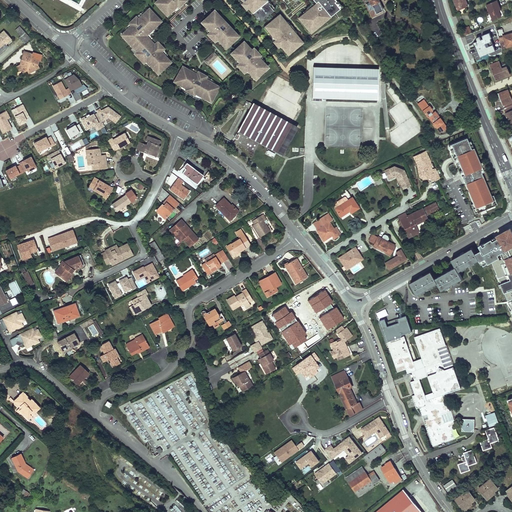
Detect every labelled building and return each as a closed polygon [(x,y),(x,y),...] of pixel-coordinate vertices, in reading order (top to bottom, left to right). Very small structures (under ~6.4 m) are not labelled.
[(182,2),(183,0),(158,0),(157,1),(162,7),(160,8),(166,14),(171,8),(173,10),(177,6),(179,8),(184,3),(182,2)] [(271,6),(266,0),(239,0),(242,3),(239,5),(246,13),(248,11),(255,21),(258,18),(261,23),(274,12),(269,7),(271,6)] [(312,0),(315,4),(298,20),(309,34),(341,10),(332,0),(312,0)] [(382,10),(381,9),(378,2),(376,0),(363,0),(370,14),(374,12),(375,14),(382,10)] [(454,0),(458,10),(468,6),(465,0),(454,0)] [(493,20),(501,17),(499,11),(498,9),(500,8),(497,0),(486,5),(493,20)] [(162,51),(155,44),(154,45),(146,36),(155,27),(154,25),(160,20),(154,13),(153,14),(148,9),(144,14),(138,19),(136,16),(129,23),(131,25),(127,29),(128,31),(127,31),(126,32),(126,33),(125,33),(125,34),(125,36),(125,37),(126,38),(126,39),(127,40),(126,40),(129,43),(137,52),(135,54),(144,63),(146,61),(152,68),(154,67),(160,73),(171,62),(161,52),(162,51)] [(236,32),(228,24),(227,25),(224,22),(225,21),(217,13),(215,16),(212,12),(204,20),(209,26),(207,28),(221,42),(223,40),(229,46),(237,38),(233,34),(236,32)] [(263,28),(288,57),(303,45),(280,16),(263,28)] [(15,29),(21,36),(19,37),(24,44),(31,38),(19,25),(15,29)] [(0,33),(0,47),(3,45),(5,43),(6,44),(11,39),(4,31),(0,33)] [(480,57),(495,50),(488,32),(473,39),(480,57)] [(511,33),(504,36),(506,41),(501,43),(503,49),(511,46),(511,33)] [(267,65),(255,53),(257,52),(253,47),(251,49),(244,41),(238,47),(237,46),(232,51),(236,56),(235,57),(250,73),(252,72),(257,76),(262,71),(261,70),(267,65)] [(137,52),(129,43),(128,44),(131,50),(135,54),(137,52)] [(17,66),(19,70),(22,68),(24,72),(27,71),(28,73),(39,68),(38,64),(39,60),(31,58),(32,54),(24,51),(23,57),(26,58),(24,62),(20,64),(17,66)] [(152,68),(146,61),(144,63),(148,68),(152,70),(154,69),(152,68)] [(493,73),(496,80),(510,75),(505,64),(501,66),(499,62),(490,65),(493,73)] [(374,67),(311,65),(311,94),(374,98),(374,67)] [(217,86),(205,79),(207,77),(198,72),(197,74),(184,68),(181,74),(179,73),(175,80),(182,84),(181,86),(186,89),(185,90),(191,94),(192,92),(204,99),(205,97),(212,100),(216,94),(214,93),(217,86)] [(61,81),(53,86),(60,99),(71,93),(68,88),(65,90),(61,81)] [(501,99),(505,108),(511,105),(511,90),(509,91),(508,90),(498,94),(500,98),(500,100),(501,99)] [(234,142),(253,153),(259,142),(282,155),(297,128),(252,104),(246,101),(244,105),(246,107),(247,106),(250,107),(250,109),(238,130),(234,138),(236,139),(234,142)] [(388,134),(397,147),(423,130),(403,101),(389,111),(399,126),(388,134)] [(11,109),(18,125),(30,119),(23,104),(11,109)] [(447,128),(443,122),(435,111),(433,112),(427,104),(421,108),(427,117),(428,117),(433,123),(432,124),(435,127),(436,127),(439,131),(447,128)] [(7,119),(10,117),(7,110),(0,113),(0,129),(2,133),(12,129),(7,119)] [(89,114),(81,119),(86,129),(94,126),(97,130),(104,126),(97,113),(90,116),(89,114)] [(326,145),(333,145),(334,116),(327,116),(326,145)] [(70,127),(66,130),(71,137),(83,131),(79,124),(75,126),(74,123),(69,126),(70,127)] [(108,141),(114,151),(123,146),(122,145),(124,144),(125,145),(130,142),(125,133),(113,140),(112,138),(108,141)] [(147,145),(139,142),(136,149),(144,153),(145,150),(148,151),(147,153),(148,154),(156,157),(158,152),(156,150),(158,145),(160,141),(148,136),(146,141),(148,142),(147,145)] [(45,137),(34,143),(38,152),(50,146),(50,147),(55,144),(50,137),(47,139),(45,137)] [(466,139),(451,145),(467,183),(465,184),(475,210),(492,202),(479,170),(481,170),(472,149),(471,150),(466,139)] [(90,150),(91,154),(88,155),(89,165),(92,164),(93,170),(107,168),(105,155),(100,156),(98,156),(97,154),(100,151),(99,149),(90,150)] [(267,149),(265,153),(273,158),(275,154),(267,149)] [(58,150),(46,156),(48,160),(51,159),(56,167),(65,162),(58,150)] [(425,151),(413,157),(417,165),(419,164),(420,165),(420,175),(422,178),(428,175),(430,178),(431,180),(436,180),(437,180),(439,179),(432,163),(430,163),(430,161),(425,151)] [(30,157),(19,163),(20,165),(24,172),(28,170),(28,171),(36,167),(30,157)] [(183,167),(185,169),(182,173),(190,179),(197,184),(202,176),(203,175),(186,162),(183,167)] [(419,164),(417,165),(417,177),(422,182),(430,178),(428,175),(422,178),(420,175),(420,165),(419,164)] [(15,166),(5,171),(9,179),(19,174),(20,175),(24,172),(20,165),(16,167),(15,166)] [(406,176),(403,170),(393,166),(384,170),(387,177),(394,174),(397,176),(400,183),(408,180),(406,176)] [(203,180),(208,184),(216,177),(208,171),(204,176),(206,177),(205,179),(203,180)] [(189,179),(196,187),(203,180),(205,179),(202,176),(197,184),(190,179),(189,179)] [(90,184),(95,187),(93,190),(103,196),(103,197),(106,199),(113,188),(101,182),(100,183),(99,182),(99,180),(94,178),(90,184)] [(410,186),(408,180),(400,183),(403,189),(410,186)] [(197,186),(194,190),(200,194),(203,190),(197,186)] [(340,195),(345,202),(352,198),(347,191),(340,195)] [(191,198),(187,194),(180,200),(184,204),(191,198)] [(112,205),(116,212),(131,202),(126,195),(112,205)] [(230,205),(224,198),(216,206),(230,220),(235,215),(235,214),(238,211),(235,207),(233,208),(230,205)] [(358,208),(352,198),(345,202),(343,203),(335,208),(335,209),(340,217),(348,212),(347,211),(349,210),(351,213),(358,208)] [(156,211),(165,218),(176,206),(169,200),(163,206),(162,204),(156,211)] [(333,205),(335,208),(343,203),(341,200),(333,205)] [(439,209),(435,202),(428,206),(431,212),(439,209)] [(427,219),(423,211),(419,213),(418,211),(407,216),(400,220),(408,237),(418,232),(414,225),(427,219)] [(330,217),(328,214),(325,216),(319,220),(323,226),(317,230),(323,241),(332,235),(334,238),(338,236),(336,233),(339,231),(336,227),(333,229),(329,222),(327,219),(330,217)] [(265,224),(260,216),(252,221),(254,224),(255,226),(254,227),(260,237),(270,231),(265,224)] [(175,225),(179,229),(185,224),(181,220),(175,225)] [(323,226),(319,220),(313,224),(317,230),(323,226)] [(170,230),(172,233),(180,241),(183,239),(189,246),(198,239),(185,224),(179,229),(175,225),(170,230)] [(480,250),(475,253),(479,260),(483,267),(492,262),(511,317),(511,231),(510,227),(495,236),(496,239),(492,241),(490,239),(483,243),(485,245),(482,247),(481,244),(478,246),(480,250)] [(73,229),(48,237),(52,252),(78,244),(73,229)] [(180,241),(172,233),(170,235),(177,244),(180,241)] [(377,237),(372,234),(369,241),(374,243),(377,237)] [(250,244),(245,235),(227,247),(232,256),(250,244)] [(395,245),(387,241),(389,238),(388,236),(385,235),(383,235),(381,238),(378,236),(377,237),(374,243),(373,246),(377,248),(378,247),(386,251),(385,252),(384,253),(390,255),(395,245)] [(37,250),(33,240),(18,245),(23,259),(31,256),(29,252),(37,250)] [(150,244),(156,254),(161,252),(154,241),(150,244)] [(105,251),(105,252),(110,262),(115,260),(116,263),(124,259),(123,258),(132,253),(127,243),(118,248),(117,247),(110,250),(109,248),(105,251)] [(354,246),(337,257),(345,271),(363,259),(354,246)] [(401,248),(395,251),(397,255),(384,262),(388,270),(407,260),(401,248)] [(419,278),(410,283),(417,295),(426,290),(425,288),(428,286),(429,288),(438,283),(442,290),(450,285),(449,284),(453,282),(454,283),(462,279),(458,271),(467,267),(466,265),(469,263),(470,265),(479,260),(475,253),(472,248),(462,254),(463,255),(461,256),(460,255),(452,260),(456,267),(445,273),(446,274),(445,275),(444,274),(435,278),(431,271),(421,277),(422,279),(420,280),(419,278)] [(106,264),(110,262),(105,252),(101,254),(106,264)] [(224,261),(219,253),(214,255),(215,257),(206,262),(201,265),(207,274),(221,265),(220,263),(224,261)] [(205,260),(206,262),(215,257),(214,254),(205,260)] [(55,272),(63,279),(69,272),(71,273),(71,272),(73,269),(82,266),(78,256),(68,260),(70,264),(67,264),(65,263),(63,266),(61,265),(55,272)] [(296,258),(284,265),(295,284),(304,279),(301,273),(304,271),(296,258)] [(132,272),(137,281),(144,277),(147,284),(160,277),(152,262),(132,272)] [(196,282),(195,280),(198,278),(193,271),(192,269),(189,271),(190,273),(184,276),(176,281),(182,291),(192,285),(196,282)] [(27,271),(22,273),(28,286),(33,284),(27,271)] [(69,272),(63,279),(66,281),(72,273),(71,272),(71,273),(69,272)] [(266,291),(264,292),(267,296),(274,292),(272,288),(275,287),(281,284),(275,272),(268,276),(270,279),(268,281),(267,279),(261,282),(266,291)] [(124,294),(137,288),(130,275),(117,282),(116,280),(107,284),(114,299),(124,294)] [(268,276),(259,281),(264,292),(266,291),(261,282),(267,279),(268,281),(270,279),(268,276)] [(0,309),(1,311),(12,305),(6,294),(5,294),(4,293),(0,285),(0,309)] [(6,294),(12,305),(18,303),(11,289),(4,293),(5,294),(6,294)] [(234,295),(226,300),(232,310),(240,305),(239,304),(242,302),(242,303),(245,308),(250,305),(249,302),(247,300),(251,297),(246,289),(242,292),(242,293),(238,296),(239,298),(237,299),(235,297),(234,295)] [(132,305),(136,314),(151,306),(146,296),(144,293),(138,297),(132,301),(134,304),(132,305)] [(313,313),(316,321),(326,316),(325,313),(330,310),(323,296),(311,302),(316,312),(313,313)] [(67,319),(67,320),(80,316),(75,303),(62,307),(63,309),(74,305),(78,315),(67,319)] [(53,311),(58,324),(67,320),(67,319),(78,315),(74,305),(63,309),(62,307),(53,311)] [(206,317),(205,318),(208,322),(211,321),(212,323),(213,324),(217,322),(222,318),(224,318),(221,313),(218,315),(214,308),(210,311),(210,312),(208,314),(206,313),(206,312),(205,311),(204,310),(203,310),(202,311),(201,312),(201,313),(201,314),(202,314),(204,315),(205,314),(205,316),(206,317)] [(0,320),(0,321),(5,330),(8,328),(9,331),(14,329),(13,328),(17,326),(17,327),(22,324),(21,322),(24,320),(21,314),(19,311),(0,320)] [(400,313),(401,322),(409,321),(408,312),(400,313)] [(150,324),(155,334),(162,331),(161,330),(161,327),(163,327),(163,328),(163,329),(165,330),(167,330),(167,327),(171,328),(172,322),(169,322),(169,318),(158,317),(158,319),(150,324)] [(224,318),(222,318),(225,323),(222,325),(224,328),(230,325),(228,321),(227,322),(224,318)] [(385,319),(379,320),(397,372),(406,369),(407,373),(412,372),(413,374),(414,378),(415,380),(410,382),(415,395),(412,396),(417,409),(420,408),(422,416),(421,417),(423,421),(424,420),(433,446),(455,438),(452,430),(456,428),(453,420),(455,419),(453,411),(450,411),(444,394),(461,388),(454,367),(445,369),(438,348),(446,345),(440,328),(414,337),(422,358),(413,361),(404,336),(402,336),(402,335),(412,331),(409,323),(401,326),(396,323),(388,326),(385,319)] [(93,322),(102,336),(104,335),(95,321),(93,322)] [(262,322),(252,327),(255,332),(253,333),(252,336),(255,341),(259,339),(261,344),(271,339),(262,322)] [(14,329),(9,331),(10,333),(23,326),(22,324),(17,327),(17,326),(13,328),(14,329)] [(36,327),(17,337),(18,339),(15,345),(19,346),(23,343),(25,347),(30,344),(29,343),(33,342),(33,343),(38,340),(37,338),(40,336),(36,327)] [(350,337),(346,331),(344,332),(342,329),(340,327),(334,331),(336,334),(339,339),(340,340),(335,343),(334,342),(329,344),(332,351),(336,357),(337,360),(349,354),(343,342),(350,337)] [(57,342),(62,351),(71,346),(72,347),(79,343),(74,333),(57,342)] [(241,346),(234,334),(226,338),(233,351),(241,346)] [(125,344),(131,355),(137,352),(148,346),(143,336),(136,340),(135,339),(125,344)] [(30,344),(25,347),(26,349),(39,342),(38,340),(33,343),(33,342),(29,343),(30,344)] [(100,356),(103,362),(107,360),(106,358),(108,357),(109,359),(111,362),(110,363),(112,367),(119,364),(115,358),(117,357),(113,349),(108,341),(100,345),(100,346),(99,347),(101,352),(103,351),(104,354),(100,356)] [(244,345),(226,357),(228,361),(247,349),(244,345)] [(446,345),(438,348),(445,369),(454,367),(446,345)] [(262,367),(266,374),(276,370),(272,363),(274,361),(267,350),(259,355),(261,359),(260,359),(264,366),(262,367)] [(248,380),(244,371),(252,367),(249,361),(237,367),(240,373),(233,377),(235,381),(237,386),(238,385),(241,390),(252,385),(249,379),(248,380)] [(81,379),(82,380),(89,373),(80,365),(69,377),(77,384),(81,379)] [(357,403),(350,388),(352,387),(348,378),(344,371),(337,374),(340,381),(335,384),(351,416),(363,410),(359,402),(357,403)] [(337,374),(332,377),(335,384),(340,381),(337,374)] [(20,412),(28,419),(31,416),(29,414),(36,407),(29,400),(27,397),(22,393),(14,401),(20,407),(21,408),(19,410),(17,410),(16,411),(18,413),(20,412)] [(29,400),(36,407),(29,414),(31,416),(39,408),(31,399),(29,400)] [(462,418),(461,431),(474,432),(474,419),(462,418)] [(379,424),(376,422),(375,420),(361,429),(365,435),(373,430),(378,430),(382,437),(391,431),(384,421),(382,422),(379,424)] [(494,427),(486,430),(489,439),(480,442),(483,451),(492,447),(491,443),(490,442),(492,442),(492,443),(499,440),(497,436),(495,436),(494,432),(496,432),(494,427)] [(382,437),(378,430),(373,430),(365,435),(367,437),(373,433),(377,434),(379,438),(382,437)] [(301,443),(308,448),(315,439),(308,434),(301,443)] [(349,463),(362,453),(349,436),(333,448),(331,445),(324,449),(332,459),(344,450),(348,455),(345,458),(349,463)] [(301,442),(295,445),(291,440),(272,452),(279,464),(305,447),(301,442)] [(381,444),(364,457),(369,463),(385,450),(381,444)] [(308,464),(312,469),(320,463),(310,450),(294,462),(300,471),(308,464)] [(472,450),(463,453),(466,461),(458,464),(461,473),(470,470),(468,466),(468,465),(469,464),(470,465),(477,463),(475,458),(473,459),(472,455),(474,454),(472,450)] [(25,476),(30,470),(24,466),(24,464),(25,464),(20,454),(12,458),(18,471),(25,476)] [(386,465),(381,468),(390,482),(393,481),(395,483),(401,479),(390,461),(386,464),(386,465)] [(25,476),(27,478),(33,469),(25,464),(24,464),(24,466),(30,470),(25,476)] [(362,467),(346,478),(359,496),(375,486),(373,484),(379,480),(377,476),(374,471),(367,475),(362,467)] [(452,479),(444,485),(448,492),(457,486),(452,479)] [(491,479),(479,489),(487,498),(491,494),(489,493),(493,490),(494,492),(498,488),(491,479)] [(422,511),(404,489),(375,511),(422,511)] [(468,490),(456,499),(463,509),(467,505),(466,504),(470,501),(471,503),(475,499),(468,490)]
